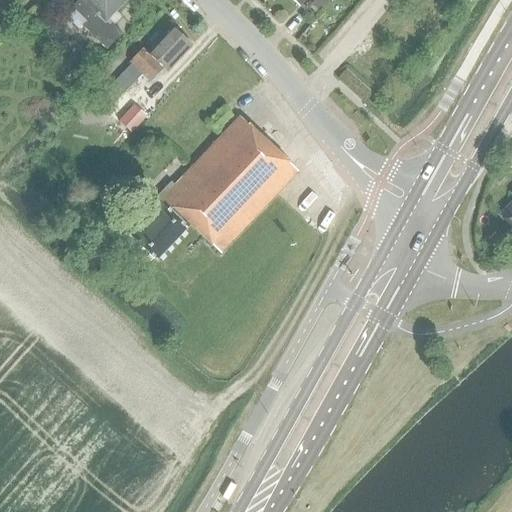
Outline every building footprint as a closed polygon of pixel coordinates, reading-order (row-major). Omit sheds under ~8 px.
[(83,20),(86,23),(81,27),(105,51),(121,34),(110,23),(107,25),(104,22),(126,0),(78,0),(71,8),(73,11),(65,18),(75,28),(83,20)] [(162,69),(165,72),(189,46),(170,29),(146,54),(141,49),(129,63),(150,83),(162,69)] [(234,117),(223,107),(207,122),(217,133),(234,117)] [(129,110),(117,122),(130,134),(142,121),(129,110)] [(189,225),(219,254),(296,172),(238,118),(173,187),(170,184),(155,200),(158,203),(151,210),(147,205),(123,231),(155,262),(189,225)] [(511,153),(503,162),(511,171),(511,169),(511,153)] [(511,194),(511,195),(511,202),(498,216),(511,230),(511,194)]
